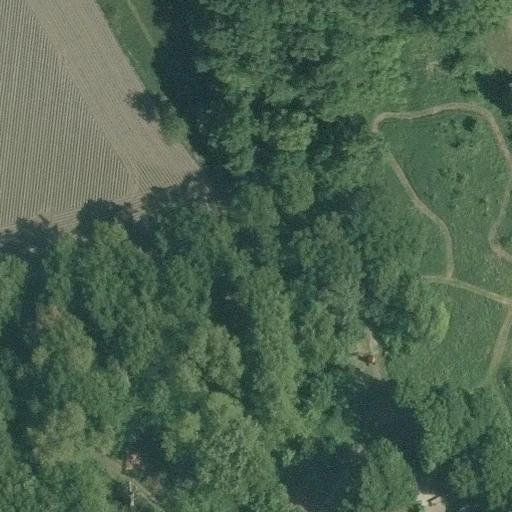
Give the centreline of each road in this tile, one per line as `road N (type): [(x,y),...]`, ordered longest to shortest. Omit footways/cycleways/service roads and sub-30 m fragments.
road 1 (track): [(300,0),(371,258),(371,369),(463,438)]
road 2 (track): [(371,369),(298,511)]
